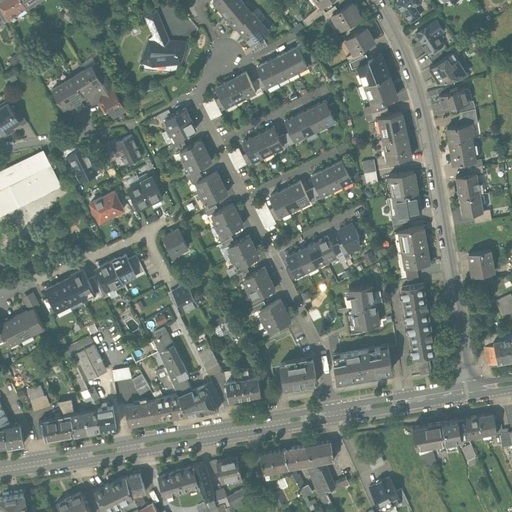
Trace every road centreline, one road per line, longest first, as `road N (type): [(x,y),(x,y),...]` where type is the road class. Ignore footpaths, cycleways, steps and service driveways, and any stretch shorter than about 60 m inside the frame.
road 1 (residential): [(473,388),(424,104),(376,0)]
road 2 (secondary): [(0,469),(331,414)]
road 3 (residential): [(293,36),(244,59),(224,57),(192,93),(216,142)]
road 4 (residential): [(270,251),(315,340),(331,414)]
road 5 (residential): [(0,292),(145,235)]
road 6 (secondary): [(331,414),(473,388)]
road 7 (residential): [(216,142),(324,89)]
